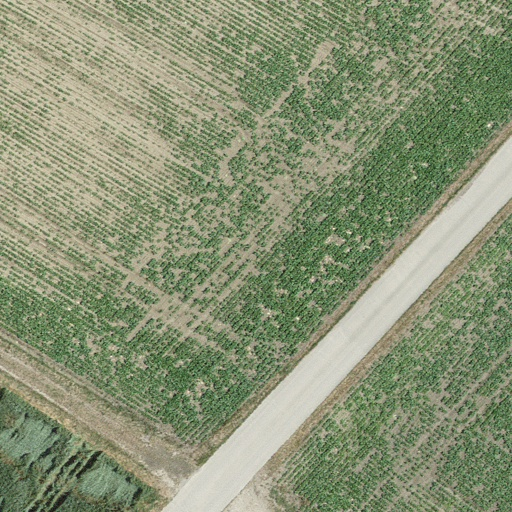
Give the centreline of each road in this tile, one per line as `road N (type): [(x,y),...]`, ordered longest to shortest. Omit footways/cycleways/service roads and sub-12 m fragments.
road 1 (track): [(511,178),(202,511)]
road 2 (track): [(268,511),(0,339)]
